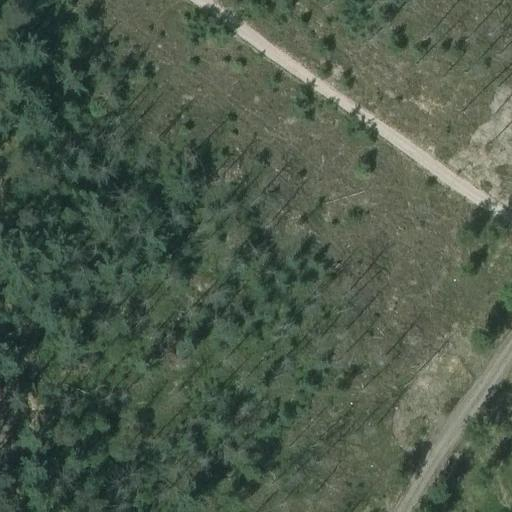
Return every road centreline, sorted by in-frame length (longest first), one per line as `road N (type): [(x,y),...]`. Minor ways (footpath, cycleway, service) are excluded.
road 1 (track): [(511,221),(194,0)]
road 2 (track): [(511,334),(399,511)]
